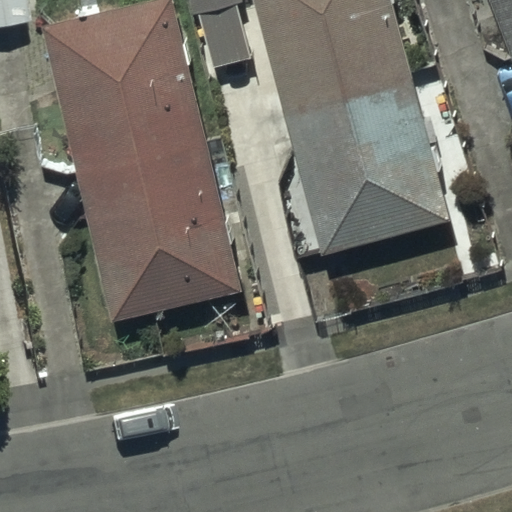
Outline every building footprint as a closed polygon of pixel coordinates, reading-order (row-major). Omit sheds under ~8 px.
[(18,0),(0,0),(0,32),(24,28),(18,0)] [(240,6),(238,0),(186,0),(191,18),(197,16),(212,72),(248,62),(234,7),(240,6)] [(447,230),(383,0),(250,0),(323,264),(447,230)] [(511,0),(483,0),(511,75),(511,0)] [(170,6),(38,36),(107,330),(238,299),(170,6)]
